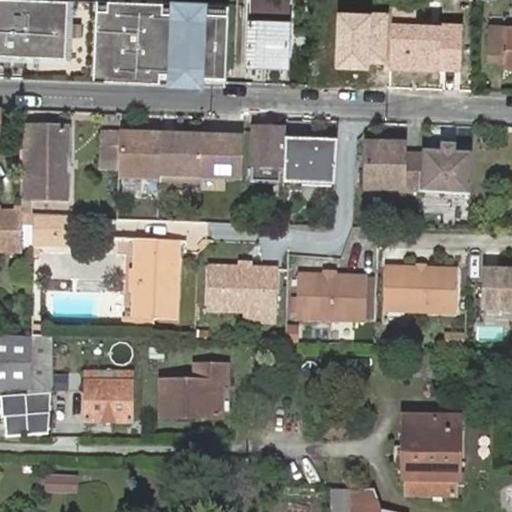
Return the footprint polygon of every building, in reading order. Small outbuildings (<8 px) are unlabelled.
[(0,0),(0,73),(24,74),(25,67),(106,70),(106,78),(160,81),(161,70),(171,71),(171,80),(202,82),(226,83),(228,4),(205,2),(187,2),(187,12),(186,12),(162,11),(163,1),(136,0),(107,0),(107,9),(26,6),(26,0),(0,0)] [(26,0),(26,6),(107,9),(107,0),(26,0)] [(248,0),(248,10),(289,13),(289,0),(248,0)] [(187,2),(163,1),(162,11),(186,12),(187,12),(187,2)] [(392,10),(337,8),(336,62),(390,64),(392,10)] [(419,66),(447,67),(458,67),(460,24),(394,21),(390,64),(419,66)] [(289,65),(290,25),(250,23),(248,64),(289,65)] [(487,65),(504,65),(511,65),(511,29),(506,29),(506,39),(488,39),(487,65)] [(25,67),(24,74),(106,78),(106,70),(25,67)] [(161,70),(160,81),(171,80),(171,71),(161,70)] [(286,183),(336,185),(338,143),(287,141),(287,128),(254,126),(252,166),(254,167),(253,180),(280,181),(281,168),(286,168),(286,183)] [(54,198),(68,199),(70,128),(27,127),(25,197),(54,198)] [(244,138),(121,135),(120,179),(203,182),(203,179),(243,180),(244,138)] [(406,144),(368,143),(366,188),(421,190),(422,156),(405,155),(406,144)] [(422,156),(421,190),(420,196),(471,199),(473,152),(456,151),(456,146),(440,146),(440,154),(423,153),(422,156)] [(74,199),(68,199),(54,198),(54,206),(73,206),(74,199)] [(0,221),(12,221),(12,213),(0,213),(0,221)] [(62,215),(33,214),(33,222),(33,240),(61,242),(62,215)] [(177,243),(134,242),(133,306),(176,306),(177,243)] [(457,267),(387,266),(386,310),(456,311),(457,267)] [(277,269),(207,267),(206,311),(244,312),(261,313),(261,307),(276,308),(277,269)] [(511,268),(482,268),(481,309),(511,309),(511,268)] [(367,274),(297,271),(296,317),(365,321),(367,274)] [(52,334),(0,331),(0,392),(53,390),(52,334)] [(162,418),(222,417),(223,384),(230,384),(230,365),(196,365),(196,382),(161,381),(162,418)] [(131,422),(131,372),(86,372),(86,423),(131,422)] [(2,398),(3,438),(48,435),(51,393),(2,398)] [(456,498),(456,419),(408,419),(408,448),(398,448),(398,463),(408,462),(407,497),(456,498)] [(285,495),(286,463),(274,464),(274,494),(285,495)] [(43,497),(77,498),(77,479),(44,479),(43,497)] [(351,511),(351,492),(331,492),(330,511),(351,511)] [(382,511),(375,492),(351,492),(351,511),(382,511)]
